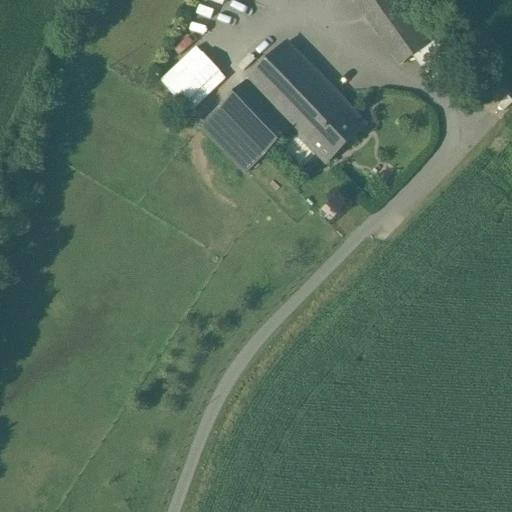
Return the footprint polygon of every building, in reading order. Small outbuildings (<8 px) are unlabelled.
[(355,0),(365,14),(384,0),(355,0)] [(425,27),(404,0),(384,0),(365,14),(392,51),(425,27)] [(425,27),(392,51),(402,65),(413,56),(434,41),(425,28),(425,27)] [(434,41),(413,56),(431,81),(434,78),(452,65),(434,41)] [(287,42),(246,81),(247,82),(201,126),(246,173),(291,129),(290,128),(331,89),(287,42)] [(194,114),(228,76),(212,61),(177,100),(194,114)] [(366,125),(331,89),(290,128),(291,129),(325,164),(366,125)]
